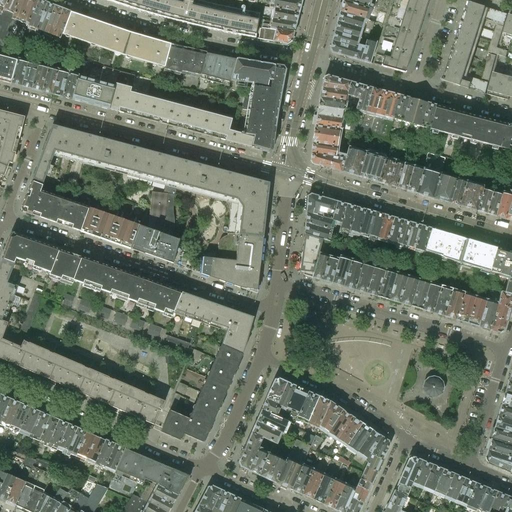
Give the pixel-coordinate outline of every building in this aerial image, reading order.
[(6,0),(4,6),(3,9),(2,9),(14,14),(16,11),(20,0),(6,0)] [(28,25),(38,0),(20,0),(16,11),(14,14),(12,18),(16,20),(25,24),(28,25)] [(38,0),(28,25),(27,27),(36,30),(46,3),(38,0)] [(105,0),(112,2),(128,8),(145,13),(162,18),(203,28),(220,32),(237,35),(255,38),(259,14),(250,12),(242,10),(233,9),(225,7),(217,5),(209,3),(200,1),(194,0),(105,0)] [(301,1),(296,0),(273,0),(272,9),(274,9),(298,13),(301,1)] [(377,0),(342,0),(342,1),(385,14),(387,9),(375,5),(377,0)] [(426,7),(404,0),(392,0),(388,15),(420,25),(426,7)] [(385,14),(342,1),(339,12),(368,21),(382,25),(385,14)] [(477,38),(483,18),(486,7),(468,1),(443,80),(442,79),(442,80),(461,86),(465,75),(477,38)] [(54,6),(46,3),(36,30),(35,34),(38,35),(40,32),(45,33),(54,6)] [(61,9),(54,6),(45,33),(52,36),(61,9)] [(507,14),(486,7),(483,18),(504,25),(507,14)] [(70,13),(61,9),(52,36),(55,37),(54,41),(58,43),(60,38),(70,13)] [(298,13),(274,9),(272,18),(273,18),(295,23),(298,13)] [(374,23),(368,21),(339,12),(339,14),(337,15),(336,18),(337,20),(337,23),(371,33),(374,23)] [(71,37),(82,41),(90,22),(91,19),(71,13),(62,34),(63,35),(64,32),(72,35),(71,37)] [(414,44),(420,25),(388,15),(382,33),(414,44)] [(511,15),(509,15),(502,37),(511,39),(511,15)] [(0,47),(5,49),(16,20),(12,18),(12,19),(8,27),(5,26),(0,24),(0,47)] [(295,23),(273,18),(272,22),(264,20),(263,28),(275,30),(293,33),(295,23)] [(110,26),(95,21),(94,24),(90,22),(82,41),(89,44),(90,41),(97,44),(96,46),(103,48),(110,29),(110,26)] [(371,33),(337,23),(334,32),(360,39),(366,41),(366,42),(368,43),(371,33)] [(488,52),(505,57),(507,51),(496,48),(503,27),(496,25),(488,52)] [(131,33),(115,28),(114,30),(110,29),(103,48),(124,56),(125,53),(131,33)] [(262,39),(262,40),(272,41),(274,31),(264,29),(262,39)] [(293,33),(275,30),(273,41),(288,44),(291,42),(293,33)] [(334,32),(332,41),(358,49),(359,47),(364,48),(365,45),(366,42),(366,41),(360,39),(334,32)] [(139,36),(131,33),(125,53),(132,55),(132,58),(145,62),(152,39),(144,37),(143,40),(138,38),(139,36)] [(406,68),(414,44),(382,33),(372,64),(405,73),(406,68)] [(156,43),(156,41),(152,39),(145,62),(156,65),(156,62),(164,64),(170,44),(161,42),(160,44),(156,43)] [(358,49),(332,41),(330,49),(332,53),(360,61),(364,48),(359,47),(358,49)] [(376,45),(368,43),(366,42),(365,45),(364,48),(360,61),(370,64),(376,45)] [(170,44),(164,64),(163,67),(164,67),(164,69),(181,74),(181,71),(187,48),(170,44)] [(0,47),(0,77),(2,78),(10,50),(5,49),(0,47)] [(197,51),(187,48),(181,71),(191,73),(200,75),(206,53),(197,51)] [(10,50),(2,78),(10,80),(10,83),(11,84),(18,58),(17,58),(19,52),(10,50)] [(236,59),(206,53),(200,75),(199,78),(228,86),(230,80),(236,59)] [(482,79),(489,80),(495,56),(489,54),(482,79)] [(18,58),(11,84),(21,86),(29,57),(26,56),(25,59),(18,58)] [(38,63),(33,62),(34,58),(29,57),(21,86),(31,89),(37,65),(38,63)] [(100,57),(98,63),(109,66),(111,60),(100,57)] [(262,64),(236,59),(230,80),(235,81),(245,83),(252,84),(251,86),(253,86),(266,88),(268,80),(271,81),(274,66),(262,64)] [(44,65),(38,63),(37,65),(31,89),(41,92),(49,62),(45,61),(44,65)] [(58,68),(53,67),(54,64),(49,62),(41,92),(51,95),(58,68)] [(282,67),(274,66),(271,81),(268,80),(266,88),(281,91),(285,70),(282,67)] [(62,97),(69,68),(65,67),(64,70),(58,68),(51,95),(62,97)] [(108,110),(115,84),(118,71),(119,70),(104,67),(100,82),(80,76),(81,74),(79,74),(72,100),(108,110)] [(75,69),(69,68),(62,97),(72,100),(79,74),(74,72),(75,69)] [(182,106),(170,103),(136,94),(140,76),(135,75),(134,76),(118,71),(115,84),(108,110),(176,128),(182,106)] [(511,97),(511,77),(494,73),(488,95),(508,100),(509,97),(511,97)] [(488,83),(465,75),(461,86),(485,94),(488,83)] [(362,86),(327,76),(324,78),(321,88),(346,93),(345,96),(358,100),(362,86)] [(162,83),(177,86),(178,80),(164,77),(162,83)] [(279,99),(281,91),(266,88),(253,86),(251,86),(248,85),(245,93),(279,99)] [(360,133),(371,89),(362,86),(358,100),(349,130),(360,133)] [(346,93),(321,88),(320,98),(344,103),(345,96),(346,93)] [(369,135),(380,91),(371,89),(360,133),(369,135)] [(378,138),(390,94),(380,91),(369,135),(378,138)] [(278,106),(279,99),(245,93),(243,100),(278,106)] [(392,120),(399,96),(390,94),(378,138),(387,140),(392,120)] [(408,99),(399,96),(392,120),(402,123),(408,99)] [(344,103),(320,98),(316,116),(342,120),(344,103)] [(417,101),(408,99),(402,123),(411,125),(417,101)] [(276,115),(278,106),(243,100),(241,109),(249,111),(249,110),(276,115)] [(426,103),(417,101),(411,125),(420,127),(426,103)] [(436,106),(426,103),(420,127),(429,130),(436,106)] [(235,132),(238,121),(182,106),(176,128),(250,148),(254,136),(245,134),(239,133),(235,132)] [(466,114),(436,106),(429,130),(460,137),(466,114)] [(12,164),(24,117),(0,110),(0,163),(11,168),(11,167),(8,166),(9,164),(12,164)] [(275,123),(276,115),(249,110),(249,111),(248,118),(275,123)] [(476,117),(466,114),(460,137),(470,140),(476,117)] [(342,120),(316,116),(315,125),(340,130),(342,130),(343,126),(341,126),(342,120)] [(486,119),(476,117),(470,140),(480,142),(486,119)] [(275,123),(248,118),(246,126),(274,131),(275,123)] [(506,125),(486,119),(480,142),(500,148),(506,125)] [(340,130),(315,125),(312,143),(337,147),(340,130)] [(511,126),(506,125),(500,148),(511,150),(511,126)] [(269,183),(249,178),(54,126),(51,128),(43,148),(31,181),(42,185),(55,151),(83,159),(82,161),(148,178),(147,181),(165,186),(176,189),(192,193),(192,191),(223,199),(224,196),(231,198),(227,234),(263,238),(268,193),(269,183)] [(274,131),(246,126),(245,134),(254,136),(273,139),(274,131)] [(272,150),(273,139),(254,136),(250,148),(268,153),(272,150)] [(337,147),(312,143),(311,153),(337,158),(338,153),(336,153),(337,147)] [(348,147),(346,154),(341,172),(358,177),(365,154),(365,153),(348,147)] [(365,154),(358,177),(368,180),(376,152),(371,151),(370,156),(365,154)] [(376,152),(368,180),(378,183),(384,161),(384,160),(379,158),(381,154),(376,152)] [(422,171),(415,194),(424,196),(436,155),(427,152),(422,170),(422,171)] [(346,154),(338,153),(337,158),(311,153),(310,161),(312,164),(341,172),(346,154)] [(436,155),(424,196),(433,199),(440,175),(445,158),(436,155)] [(384,161),(378,183),(387,186),(395,159),(390,158),(389,162),(384,161)] [(395,159),(387,186),(397,188),(403,166),(398,165),(399,161),(395,159)] [(11,168),(0,163),(0,197),(3,188),(0,186),(2,182),(5,184),(11,168)] [(403,166),(397,188),(406,191),(413,168),(404,165),(403,166)] [(470,166),(465,183),(459,206),(476,211),(483,187),(488,171),(473,167),(470,166)] [(413,168),(406,191),(415,194),(422,171),(413,168)] [(440,175),(433,199),(441,201),(448,178),(440,175)] [(448,178),(441,201),(450,204),(457,180),(448,178)] [(457,180),(450,204),(459,206),(465,183),(457,180)] [(486,214),(495,181),(492,180),(489,189),(483,187),(476,211),(486,214)] [(48,221),(56,196),(40,191),(42,185),(31,181),(21,208),(22,212),(48,221)] [(495,217),(502,193),(505,184),(495,181),(486,214),(495,217)] [(173,264),(179,240),(172,237),(173,234),(174,227),(174,225),(174,224),(174,221),(174,220),(174,218),(174,217),(174,216),(173,213),(173,211),(173,209),(173,206),(173,204),(173,202),(174,199),(174,197),(175,195),(176,189),(165,186),(163,193),(151,192),(149,216),(152,217),(151,222),(155,224),(153,230),(138,225),(130,249),(144,254),(173,264)] [(502,193),(495,217),(505,220),(511,194),(511,189),(508,189),(507,194),(502,193)] [(337,202),(310,194),(307,197),(306,213),(324,218),(325,213),(333,215),(337,202)] [(80,232),(88,207),(56,196),(48,221),(80,232)] [(340,223),(346,205),(337,202),(333,215),(332,221),(340,223)] [(349,231),(356,207),(346,205),(340,223),(340,226),(338,233),(342,234),(344,230),(349,231)] [(88,207),(80,232),(90,235),(98,211),(88,207)] [(356,207),(349,231),(347,236),(351,237),(353,232),(358,234),(359,233),(365,210),(356,207)] [(375,213),(365,210),(359,233),(368,236),(375,213)] [(98,211),(90,235),(100,239),(108,214),(98,211)] [(340,223),(332,221),(324,218),(306,213),(305,224),(332,231),(334,225),(335,225),(340,226),(340,223)] [(378,238),(384,216),(375,213),(368,236),(367,242),(370,243),(367,252),(373,254),(378,238)] [(108,214),(100,239),(110,242),(118,218),(108,214)] [(386,241),(393,218),(384,216),(378,238),(386,241)] [(118,218),(110,242),(120,246),(128,221),(118,218)] [(403,221),(393,218),(386,241),(396,244),(403,221)] [(128,221),(120,246),(130,249),(138,225),(139,222),(136,221),(135,224),(128,221)] [(405,247),(412,224),(403,221),(396,244),(394,250),(392,260),(396,261),(399,251),(400,245),(405,247)] [(330,237),(332,231),(305,224),(304,234),(323,239),(331,242),(332,238),(330,237)] [(420,226),(412,224),(405,247),(414,249),(420,226)] [(430,229),(420,226),(414,249),(423,252),(430,229)] [(442,258),(448,234),(430,229),(423,252),(442,258)] [(15,234),(10,236),(2,259),(14,264),(16,258),(25,261),(32,240),(15,234)] [(257,290),(263,238),(227,234),(227,235),(226,236),(225,236),(223,236),(222,237),(221,238),(220,239),(220,240),(219,241),(218,242),(218,243),(218,244),(218,245),(218,247),(218,248),(218,249),(218,250),(219,251),(220,253),(217,259),(203,257),(201,274),(241,288),(257,290)] [(304,234),(299,271),(303,272),(302,275),(311,278),(319,252),(323,239),(304,234)] [(451,262),(458,237),(448,234),(442,258),(441,259),(451,262)] [(468,240),(458,237),(451,262),(460,265),(461,263),(468,240)] [(33,266),(41,243),(32,240),(25,261),(24,263),(33,266)] [(497,248),(468,240),(461,263),(490,272),(497,248)] [(42,269),(49,246),(41,243),(33,266),(42,269)] [(50,272),(58,249),(49,246),(42,269),(50,272)] [(509,278),(511,266),(511,252),(497,248),(490,272),(508,278),(509,278)] [(60,279),(69,253),(58,249),(50,272),(49,275),(60,279)] [(321,280),(329,255),(323,254),(319,252),(311,278),(321,280)] [(92,287),(100,264),(69,253),(60,279),(72,284),(73,281),(92,287)] [(338,262),(339,258),(333,257),(329,255),(321,280),(331,283),(338,262)] [(343,287),(351,259),(340,255),(339,258),(338,262),(331,283),(343,287)] [(0,320),(4,322),(17,287),(7,283),(14,264),(2,259),(0,263),(0,320)] [(354,290),(362,262),(351,259),(343,287),(354,290)] [(365,293),(373,265),(362,262),(354,290),(365,293)] [(127,299),(135,276),(100,264),(92,287),(127,299)] [(377,297),(385,269),(373,265),(365,293),(377,297)] [(388,300),(396,272),(385,269),(377,297),(388,300)] [(399,303),(407,275),(396,272),(388,300),(399,303)] [(422,310),(430,282),(432,273),(428,272),(426,281),(418,278),(410,307),(422,310)] [(410,307),(418,278),(407,275),(399,303),(410,307)] [(156,310),(164,286),(135,276),(127,299),(136,302),(136,303),(156,310)] [(433,313),(441,285),(430,282),(422,310),(433,313)] [(444,317),(452,289),(441,285),(433,313),(444,317)] [(174,310),(182,292),(164,286),(156,310),(172,316),(174,310)] [(456,320),(464,292),(452,289),(444,317),(456,320)] [(510,308),(511,300),(511,294),(504,292),(501,291),(499,298),(498,302),(497,304),(510,308)] [(233,310),(182,292),(174,310),(176,311),(175,314),(226,331),(233,310)] [(467,323),(475,295),(464,292),(456,320),(467,323)] [(28,331),(40,299),(41,296),(34,293),(21,328),(28,331)] [(70,307),(74,297),(66,295),(63,304),(70,307)] [(478,327),(486,299),(475,295),(467,323),(478,327)] [(489,330),(497,304),(498,302),(486,299),(478,327),(489,330)] [(88,313),(92,304),(80,300),(77,309),(88,313)] [(503,331),(510,308),(497,304),(489,330),(499,333),(503,331)] [(107,320),(110,310),(99,306),(96,316),(107,320)] [(250,316),(233,310),(226,331),(221,345),(242,354),(246,344),(244,343),(247,335),(245,335),(247,327),(250,328),(253,317),(250,316)] [(124,326),(127,316),(116,312),(113,322),(124,326)] [(141,332),(144,322),(133,318),(129,328),(141,332)] [(292,323),(291,324),(290,329),(296,330),(295,335),(298,335),(299,333),(307,335),(309,325),(301,323),(301,321),(298,320),(297,324),(292,323)] [(146,334),(158,338),(161,328),(150,324),(146,334)] [(189,343),(167,335),(165,340),(188,348),(189,343)] [(29,371),(39,347),(29,343),(28,344),(24,342),(24,341),(23,341),(20,347),(1,339),(0,342),(0,358),(5,361),(6,357),(20,363),(18,367),(29,371)] [(326,346),(323,340),(312,345),(316,352),(326,346)] [(212,371),(206,385),(225,393),(232,379),(229,378),(231,373),(234,374),(242,354),(221,345),(220,346),(223,347),(220,354),(217,353),(210,370),(212,371)] [(59,384),(69,360),(53,353),(53,354),(48,352),(48,351),(39,347),(29,371),(38,375),(40,372),(50,376),(48,379),(59,384)] [(202,353),(193,349),(190,358),(198,361),(202,353)] [(88,397),(98,373),(88,369),(83,367),(84,367),(69,360),(59,384),(68,388),(69,385),(79,389),(78,392),(88,397)] [(118,410),(128,386),(113,379),(113,380),(108,378),(108,377),(98,373),(88,397),(98,401),(100,398),(110,402),(108,405),(118,410)] [(274,380),(267,398),(278,403),(287,382),(279,379),(274,380)] [(442,383),(439,380),(435,379),(432,379),(428,380),(425,382),(423,385),(422,389),(422,393),(424,396),(426,398),(429,400),(432,401),(436,400),(439,399),(442,397),(443,394),(444,390),(444,386),(442,383)] [(296,387),(287,382),(278,403),(282,405),(282,407),(286,409),(296,387)] [(179,383),(175,391),(184,395),(187,386),(179,383)] [(198,405),(191,420),(210,428),(217,412),(215,411),(217,406),(219,407),(225,393),(206,385),(205,387),(203,386),(195,403),(198,405)] [(154,425),(164,401),(148,395),(143,393),(144,393),(128,386),(118,410),(128,414),(129,411),(139,415),(138,418),(154,425)] [(296,387),(286,409),(285,412),(294,415),(292,420),(296,422),(298,417),(308,392),(296,387)] [(319,397),(308,392),(298,417),(304,420),(303,422),(307,424),(319,397)] [(174,393),(168,408),(174,410),(180,396),(174,393)] [(511,394),(505,393),(501,405),(511,408),(511,394)] [(10,399),(0,394),(0,420),(10,399)] [(329,402),(319,397),(307,424),(312,426),(313,424),(319,427),(329,402)] [(267,398),(261,410),(277,417),(282,407),(282,405),(278,403),(267,398)] [(10,399),(0,420),(0,424),(5,426),(6,423),(10,424),(19,403),(10,399)] [(342,411),(329,402),(319,427),(328,432),(342,411)] [(19,403),(10,424),(9,428),(15,431),(17,427),(20,429),(29,407),(19,403)] [(511,408),(501,405),(497,416),(511,420),(511,408)] [(39,412),(29,407),(20,429),(18,432),(23,435),(25,431),(30,433),(39,412)] [(257,421),(282,432),(284,433),(289,422),(277,417),(261,410),(257,421)] [(210,429),(210,428),(191,420),(189,419),(169,411),(160,432),(175,438),(178,432),(202,442),(205,441),(208,434),(205,433),(207,428),(210,429)] [(352,418),(342,411),(328,432),(338,439),(352,418)] [(39,412),(30,433),(28,437),(32,439),(34,435),(40,437),(49,416),(39,412)] [(58,420),(49,416),(40,437),(45,440),(42,445),(46,447),(58,420)] [(511,420),(497,416),(494,428),(511,433),(511,420)] [(362,424),(352,418),(338,439),(347,446),(362,424)] [(56,451),(68,424),(58,420),(46,447),(56,451)] [(277,443),(282,432),(257,421),(252,433),(263,437),(274,442),(277,443)] [(65,455),(77,428),(68,424),(56,451),(65,455)] [(357,452),(372,430),(362,424),(347,446),(354,450),(347,461),(340,457),(337,461),(348,466),(357,452)] [(86,432),(77,428),(65,455),(69,457),(70,454),(76,457),(86,432)] [(511,433),(494,428),(491,439),(511,445),(511,433)] [(381,437),(372,430),(357,452),(367,459),(370,454),(381,437)] [(96,436),(86,432),(76,457),(85,461),(96,436)] [(248,470),(259,447),(262,439),(263,437),(252,433),(239,462),(240,467),(248,470)] [(291,490),(302,467),(305,459),(310,448),(317,451),(322,439),(315,435),(310,446),(295,439),(286,461),(285,462),(275,483),(291,490)] [(105,440),(96,436),(85,461),(94,465),(105,440)] [(388,441),(381,437),(370,454),(382,460),(389,445),(388,441)] [(511,457),(511,445),(491,439),(487,450),(511,457)] [(115,444),(105,440),(94,465),(104,469),(115,444)] [(125,449),(115,444),(104,469),(114,473),(125,449)] [(259,447),(248,470),(259,475),(268,456),(262,453),(264,449),(259,447)] [(0,486),(15,452),(7,449),(0,464),(0,486)] [(145,479),(154,461),(125,449),(114,473),(139,484),(142,486),(145,479)] [(509,472),(511,463),(511,457),(487,450),(485,458),(487,463),(509,472)] [(0,498),(4,500),(15,478),(25,456),(15,452),(0,486),(0,498)] [(382,460),(370,454),(367,459),(365,461),(368,462),(360,480),(371,485),(382,460)] [(268,456),(259,475),(267,479),(277,459),(268,455),(268,456)] [(14,505),(35,461),(25,456),(15,478),(4,500),(14,505)] [(409,459),(394,491),(406,496),(413,481),(421,461),(413,457),(409,459)] [(23,509),(33,486),(43,462),(36,459),(35,461),(14,505),(23,509)] [(277,459),(267,479),(275,483),(285,462),(277,459)] [(178,495),(188,475),(173,469),(154,461),(145,479),(152,482),(158,485),(163,488),(178,495)] [(432,465),(421,461),(413,481),(423,485),(432,465)] [(29,511),(33,511),(41,494),(43,490),(53,466),(43,462),(33,486),(23,509),(29,511)] [(443,470),(432,465),(423,485),(434,490),(443,470)] [(302,495),(312,472),(302,467),(291,490),(302,495)] [(453,474),(443,470),(434,490),(445,494),(453,474)] [(312,472),(302,495),(312,500),(323,477),(312,472)] [(464,478),(453,474),(445,494),(456,499),(464,478)] [(323,477),(312,500),(323,505),(333,482),(323,477)] [(475,483),(464,478),(456,499),(467,503),(475,483)] [(360,480),(354,491),(351,498),(362,504),(371,485),(360,480)] [(178,495),(163,488),(158,485),(152,482),(151,484),(148,482),(144,489),(153,494),(173,504),(178,495)] [(333,482),(323,505),(333,509),(344,487),(333,482)] [(55,511),(59,505),(70,488),(63,483),(51,500),(44,511),(55,511)] [(93,511),(108,489),(98,483),(88,499),(79,511),(93,511)] [(486,488),(475,483),(467,503),(477,508),(486,488)] [(208,487),(198,505),(211,511),(221,490),(212,486),(208,487)] [(344,487),(333,509),(339,511),(344,511),(351,498),(354,491),(344,487)] [(67,511),(79,493),(70,488),(59,505),(55,511),(67,511)] [(488,511),(490,508),(497,492),(486,488),(477,508),(475,511),(488,511)] [(153,494),(144,489),(140,498),(149,503),(165,511),(168,511),(173,504),(153,494)] [(230,494),(221,490),(211,511),(210,511),(221,511),(223,510),(230,494)] [(403,503),(406,496),(394,491),(389,502),(401,508),(403,503)] [(507,497),(497,492),(490,508),(497,511),(498,509),(502,510),(503,507),(507,497)] [(79,511),(88,499),(79,493),(67,511),(79,511)] [(41,494),(33,511),(44,511),(51,500),(41,494)] [(234,511),(241,499),(230,494),(223,510),(221,511),(234,511)] [(165,511),(149,503),(140,498),(132,495),(130,498),(131,498),(130,500),(129,499),(127,503),(143,511),(165,511)] [(511,498),(507,497),(503,507),(508,510),(511,511),(511,498)] [(358,511),(362,504),(351,498),(344,511),(358,511)] [(248,511),(252,505),(241,499),(234,511),(248,511)] [(398,511),(401,508),(389,502),(384,511),(398,511)] [(143,511),(127,503),(122,511),(123,511),(143,511)] [(405,511),(408,505),(403,503),(401,508),(398,511),(405,511)]
